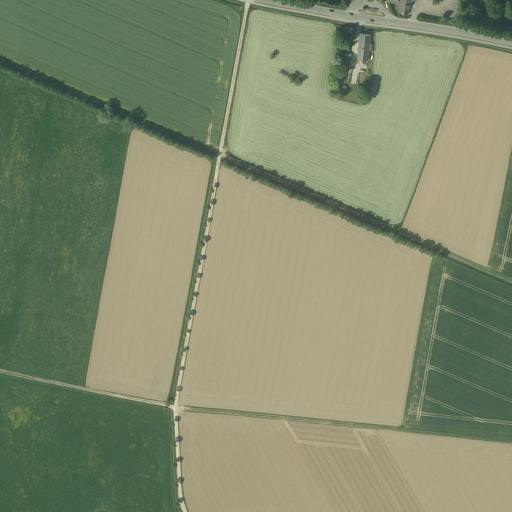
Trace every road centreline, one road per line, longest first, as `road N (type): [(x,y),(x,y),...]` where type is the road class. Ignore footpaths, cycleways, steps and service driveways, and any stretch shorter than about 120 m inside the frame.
road 1 (track): [(248,0),(175,408),(184,511)]
road 2 (track): [(511,427),(175,408)]
road 3 (secondary): [(511,42),(263,0)]
